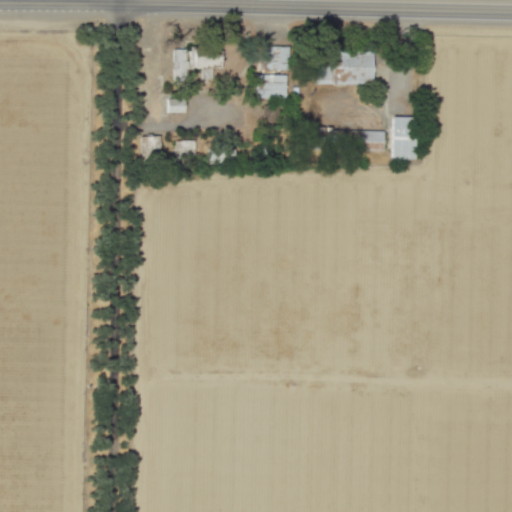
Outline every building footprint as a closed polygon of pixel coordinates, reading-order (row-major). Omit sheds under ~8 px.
[(257,69),(285,70),(286,46),(258,46),(257,69)] [(185,49),(171,48),(170,80),(185,80),(185,49)] [(209,78),(209,68),(220,68),(220,49),(188,49),(188,68),(199,68),(199,78),(209,78)] [(371,50),(314,49),(313,81),(370,82),(371,50)] [(284,74),(254,74),(254,97),(283,98),(284,74)] [(183,112),(182,98),(165,98),(165,112),(183,112)] [(390,116),(414,116),(413,158),(390,158),(390,116)] [(382,130),(381,150),(297,148),(298,128),(382,130)] [(139,135),(157,134),(158,153),(139,154),(139,135)] [(173,156),(193,156),(192,139),(172,140),(173,156)]
